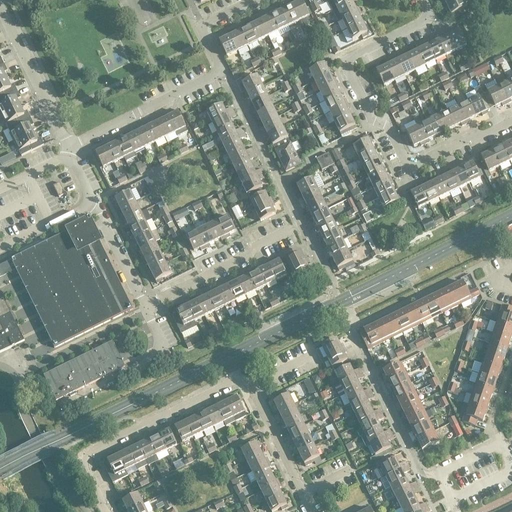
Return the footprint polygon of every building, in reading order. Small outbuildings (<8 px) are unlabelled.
[(297,4),(291,7),(299,22),(309,16),(301,0),(298,0),(296,1),(297,4)] [(332,0),(337,10),(352,2),(351,0),(332,0)] [(466,8),(462,0),(456,0),(444,6),(446,10),(448,9),(451,16),(457,13),(466,8)] [(355,8),(352,2),(337,10),(333,12),(338,22),(342,20),(360,11),(357,7),(355,8)] [(299,22),(291,7),(285,10),(284,7),(280,9),(288,27),(299,22)] [(288,27),(280,9),(276,11),(277,14),(271,17),(278,32),(288,27)] [(362,16),(360,11),(342,20),(347,30),(362,23),(359,17),(362,16)] [(278,32),(271,17),(265,20),(264,17),(259,19),(268,37),(278,32)] [(268,37),(259,19),(255,21),(256,24),(250,27),(258,42),(268,37)] [(369,36),(362,23),(347,30),(352,41),(361,36),(362,39),(369,36)] [(258,42),(250,27),(244,30),(243,27),(239,29),(247,47),(258,42)] [(247,47),(239,29),(235,31),(236,34),(230,37),(237,52),(247,47)] [(454,33),(448,36),(456,51),(466,46),(458,29),(453,31),(454,33)] [(456,51),(448,36),(442,39),(441,37),(437,39),(446,56),(456,51)] [(237,52),(230,37),(224,40),(223,37),(218,40),(227,57),(237,52)] [(446,56),(437,39),(433,41),(434,43),(428,46),(435,61),(446,56)] [(435,61),(428,46),(422,49),(421,47),(417,49),(425,66),(435,61)] [(425,66),(417,49),(412,51),(413,53),(407,56),(415,71),(425,66)] [(415,71),(407,56),(401,59),(400,57),(396,59),(405,76),(415,71)] [(405,76),(396,59),(392,61),(393,63),(387,66),(394,81),(405,76)] [(309,72),(315,82),(330,75),(327,69),(329,68),(327,63),(309,72)] [(394,81),(387,66),(374,73),(377,79),(379,78),(384,87),(394,81)] [(480,67),(472,71),(475,77),(483,73),(480,67)] [(333,81),(330,75),(315,82),(320,92),(337,84),(335,80),(333,81)] [(465,75),(457,79),(459,84),(468,79),(465,75)] [(243,91),(245,96),(263,87),(257,76),(242,84),(245,90),(243,91)] [(9,86),(6,80),(0,82),(0,99),(17,91),(14,84),(9,86)] [(511,99),(511,89),(508,82),(498,87),(507,105),(511,103),(510,100),(511,99)] [(339,88),(337,84),(320,92),(325,103),(340,95),(337,89),(339,88)] [(268,97),(263,87),(245,96),(247,100),(250,99),(252,105),(268,97)] [(507,105),(498,87),(488,93),(495,108),(501,104),(503,107),(507,105)] [(21,98),(17,91),(0,99),(0,113),(1,116),(19,107),(16,100),(21,98)] [(343,101),(340,95),(325,103),(330,113),(347,104),(345,100),(343,101)] [(273,107),(268,97),(252,105),(255,111),(253,112),(255,116),(273,107)] [(479,97),(468,102),(475,117),(481,114),(483,117),(487,114),(479,97)] [(475,117),(468,102),(458,107),(466,125),(470,123),(469,120),(475,117)] [(349,109),(347,104),(330,113),(335,123),(350,116),(347,110),(349,109)] [(207,112),(212,123),(234,113),(232,108),(225,111),(222,105),(207,112)] [(23,113),(19,107),(1,116),(8,129),(30,118),(27,111),(23,113)] [(278,118),(273,107),(255,116),(257,120),(260,119),(262,125),(278,118)] [(466,125),(458,107),(447,112),(455,127),(461,124),(462,127),(466,125)] [(168,118),(175,133),(177,137),(188,132),(177,110),(173,113),(174,115),(168,118)] [(455,127),(447,112),(437,117),(446,135),(450,133),(449,130),(455,127)] [(236,117),(234,113),(212,123),(217,133),(232,126),(229,120),(236,117)] [(356,129),(350,116),(335,123),(340,134),(349,129),(350,132),(356,129)] [(446,135),(437,117),(427,122),(434,137),(440,134),(442,137),(446,135)] [(34,125),(30,118),(8,129),(14,143),(33,134),(29,127),(34,125)] [(175,133),(168,118),(162,121),(161,119),(156,121),(165,138),(175,133)] [(283,128),(278,118),(262,125),(265,131),(263,132),(265,136),(283,128)] [(165,138),(156,121),(152,123),(153,125),(147,128),(155,143),(165,138)] [(434,137),(427,122),(417,127),(425,145),(430,143),(428,140),(434,137)] [(235,132),(232,126),(217,133),(222,144),(244,133),(242,129),(235,132)] [(425,145),(417,127),(406,132),(413,147),(420,144),(421,147),(425,145)] [(155,143),(147,128),(141,131),(140,129),(136,131),(144,148),(155,143)] [(290,144),(283,128),(265,136),(267,141),(270,140),(273,146),(274,145),(277,151),(290,144)] [(144,148),(136,131),(132,133),(133,135),(127,138),(134,153),(144,148)] [(246,137),(244,133),(222,144),(227,154),(242,147),(239,141),(246,137)] [(36,140),(33,134),(14,143),(21,156),(44,145),(40,138),(36,140)] [(312,135),(306,138),(310,145),(315,143),(312,135)] [(136,157),(134,153),(127,138),(121,141),(120,139),(115,141),(124,158),(126,162),(136,157)] [(353,147),(358,158),(374,150),(371,144),(373,143),(371,139),(353,147)] [(124,158),(115,141),(111,143),(112,145),(106,148),(114,163),(124,158)] [(511,160),(511,142),(506,145),(505,143),(501,145),(509,162),(511,160)] [(301,165),(290,144),(277,151),(275,151),(286,173),(301,165)] [(509,162),(501,145),(497,147),(498,149),(492,152),(499,167),(509,162)] [(245,152),(242,147),(227,154),(232,164),(254,154),(252,149),(245,152)] [(114,163),(106,148),(100,151),(99,149),(94,151),(103,168),(114,163)] [(337,150),(331,153),(334,158),(340,155),(337,150)] [(376,156),(374,150),(358,158),(363,168),(381,160),(379,155),(376,156)] [(499,167),(492,152),(486,155),(484,153),(480,155),(488,172),(499,167)] [(13,154),(0,160),(0,162),(2,166),(16,159),(13,154)] [(215,154),(207,158),(209,163),(217,159),(215,154)] [(256,158),(254,154),(232,164),(237,174),(252,167),(249,161),(256,158)] [(329,154),(322,157),(328,168),(334,165),(329,154)] [(328,168),(322,157),(316,160),(322,171),(328,168)] [(383,164),(381,160),(363,168),(368,178),(384,171),(381,165),(383,164)] [(468,166),(462,169),(470,184),(480,178),(472,161),(467,163),(468,166)] [(255,173),(252,167),(237,174),(242,185),(264,174),(262,170),(255,173)] [(470,184),(462,169),(456,172),(455,169),(451,171),(460,189),(470,184)] [(387,177),(384,171),(368,178),(373,189),(391,180),(389,176),(387,177)] [(460,189),(451,171),(447,173),(448,176),(442,179),(449,194),(460,189)] [(266,178),(264,174),(242,185),(247,195),(249,194),(252,200),(263,194),(261,189),(262,188),(259,182),(266,178)] [(150,177),(145,180),(152,195),(157,192),(150,177)] [(296,184),(302,197),(317,190),(312,179),(303,183),(302,181),(296,184)] [(449,194),(442,179),(436,182),(435,179),(430,181),(439,199),(449,194)] [(393,184),(391,180),(373,189),(379,199),(394,191),(391,185),(393,184)] [(439,199),(430,181),(426,183),(427,186),(421,189),(429,204),(439,199)] [(65,194),(60,183),(53,186),(59,198),(65,194)] [(128,188),(119,192),(120,194),(121,196),(130,192),(128,188)] [(429,204),(421,189),(415,192),(414,189),(410,192),(418,209),(429,204)] [(322,200),(317,190),(302,197),(305,203),(303,204),(305,208),(322,200)] [(397,197),(394,191),(379,199),(384,209),(401,201),(399,196),(397,197)] [(114,197),(120,210),(135,202),(130,192),(121,196),(120,194),(114,197)] [(268,200),(265,193),(263,194),(252,200),(250,201),(255,211),(273,203),(271,199),(268,200)] [(351,199),(347,201),(352,210),(355,208),(351,199)] [(327,210),(322,200),(305,208),(307,213),(309,211),(312,217),(327,210)] [(140,213),(135,202),(120,210),(123,216),(121,217),(123,221),(140,213)] [(275,207),(273,203),(255,211),(260,222),(275,215),(272,208),(275,207)] [(238,207),(232,209),(237,220),(243,217),(238,207)] [(332,220),(327,210),(312,217),(315,224),(313,225),(315,229),(332,220)] [(145,223),(140,213),(123,221),(125,225),(127,224),(130,230),(145,223)] [(370,213),(363,217),(366,224),(373,220),(370,213)] [(228,217),(217,222),(226,239),(230,237),(229,235),(235,232),(228,217)] [(337,231),(332,220),(315,229),(317,233),(319,232),(322,238),(337,231)] [(432,220),(423,224),(426,231),(435,227),(432,221),(432,220)] [(104,251),(89,221),(86,223),(84,224),(81,226),(79,227),(75,228),(74,229),(70,231),(69,231),(69,232),(61,236),(60,236),(59,236),(58,237),(55,238),(54,239),(51,240),(49,241),(50,242),(42,246),(41,246),(41,245),(40,246),(31,250),(30,251),(27,253),(22,255),(21,255),(20,255),(21,256),(12,260),(12,259),(11,260),(11,261),(12,261),(16,269),(15,270),(16,270),(16,271),(21,279),(20,279),(20,280),(21,281),(21,280),(25,289),(25,290),(26,290),(30,299),(30,300),(31,300),(32,302),(35,308),(35,309),(35,310),(36,309),(36,310),(38,314),(39,315),(40,318),(39,318),(40,319),(45,328),(44,328),(45,329),(49,337),(49,338),(49,339),(50,338),(54,347),(54,348),(55,348),(55,347),(64,343),(64,344),(65,343),(70,340),(73,338),(74,339),(75,338),(79,336),(80,336),(84,334),(84,333),(86,332),(93,329),(94,329),(94,328),(101,325),(102,324),(103,325),(103,324),(104,324),(103,324),(112,319),(112,320),(113,319),(114,319),(117,317),(118,317),(119,316),(123,314),(124,314),(128,312),(129,311),(133,310),(118,279),(104,251)] [(226,239),(217,222),(207,227),(215,242),(221,239),(222,241),(226,239)] [(150,233),(145,223),(130,230),(133,236),(131,237),(133,242),(150,233)] [(215,242),(207,227),(197,232),(206,249),(210,247),(209,245),(215,242)] [(342,241),(337,231),(322,238),(325,244),(323,245),(325,249),(342,241)] [(206,249),(197,232),(186,237),(194,252),(200,249),(201,251),(206,249)] [(155,243),(150,233),(133,242),(135,246),(137,245),(140,251),(155,243)] [(347,251),(342,241),(325,249),(327,254),(329,252),(332,258),(347,251)] [(161,254),(155,243),(140,251),(143,257),(141,258),(143,262),(161,254)] [(303,257),(300,251),(285,258),(295,280),(310,272),(307,266),(310,265),(305,256),(303,257)] [(353,262),(347,251),(332,258),(339,271),(345,268),(344,266),(353,262)] [(166,264),(161,254),(143,262),(145,266),(148,265),(151,271),(166,264)] [(272,262),(268,264),(276,281),(287,276),(280,261),(273,264),(272,262)] [(353,262),(344,266),(345,268),(346,271),(355,266),(353,262)] [(171,275),(166,264),(151,271),(157,284),(163,281),(162,279),(171,275)] [(276,281),(268,264),(264,266),(265,268),(259,271),(266,286),(276,281)] [(266,286),(259,271),(253,274),(252,272),(247,274),(256,291),(266,286)] [(256,291),(247,274),(243,276),(244,278),(238,281),(246,296),(256,291)] [(246,296),(238,281),(232,284),(231,282),(227,284),(235,301),(246,296)] [(463,283),(452,288),(461,305),(475,298),(472,292),(468,294),(463,283)] [(235,301),(227,284),(222,286),(224,288),(218,291),(225,306),(235,301)] [(461,305),(452,288),(443,293),(451,310),(461,305)] [(225,306),(218,291),(212,294),(211,292),(206,294),(215,311),(225,306)] [(451,310),(443,293),(433,297),(441,314),(451,310)] [(215,311),(206,294),(202,296),(203,298),(197,301),(205,316),(215,311)] [(441,314),(433,297),(423,302),(432,319),(441,314)] [(0,300),(0,352),(25,341),(11,313),(3,298),(3,299),(0,300)] [(205,316),(197,301),(191,304),(190,302),(186,304),(194,321),(205,316)] [(432,319),(423,302),(413,307),(422,324),(432,319)] [(197,327),(194,321),(186,304),(182,306),(183,308),(176,312),(177,314),(172,317),(181,335),(197,327)] [(511,309),(502,306),(496,323),(511,328),(511,309)] [(422,324),(413,307),(404,312),(412,329),(422,324)] [(412,329),(404,312),(394,316),(402,334),(412,329)] [(402,334),(394,316),(384,321),(393,338),(402,334)] [(393,338),(384,321),(374,326),(383,343),(393,338)] [(511,336),(511,328),(496,323),(493,334),(511,340),(511,336)] [(383,343),(374,326),(364,331),(365,332),(360,334),(368,350),(383,343)] [(511,340),(493,334),(489,344),(507,350),(511,340)] [(340,346),(337,339),(322,347),(327,358),(344,349),(342,345),(340,346)] [(113,342),(111,343),(112,343),(103,348),(103,347),(102,347),(115,373),(121,370),(121,369),(124,368),(125,368),(113,342)] [(507,350),(489,344),(486,354),(504,360),(507,350)] [(115,373),(102,347),(102,348),(93,352),(105,377),(106,377),(105,377),(108,375),(108,376),(115,373)] [(346,353),(344,349),(327,358),(332,368),(347,361),(344,354),(346,353)] [(105,377),(93,352),(92,352),(92,353),(84,357),(83,357),(95,382),(102,379),(104,377),(104,378),(105,377)] [(504,360),(486,354),(482,364),(500,371),(504,360)] [(95,382),(83,357),(82,357),(83,358),(74,362),(74,361),(73,362),(86,387),(86,386),(89,385),(95,382)] [(86,387),(73,362),(64,367),(64,366),(76,392),(82,389),(82,388),(85,387),(86,387)] [(406,374),(401,363),(384,372),(389,382),(406,374)] [(500,371),(482,364),(479,375),(497,381),(500,371)] [(76,392),(64,366),(63,367),(55,371),(54,371),(66,397),(67,396),(69,394),(70,397),(76,394),(75,392),(76,392)] [(335,374),(340,384),(362,374),(360,369),(353,372),(350,366),(335,374)] [(66,397),(54,371),(53,371),(54,372),(45,376),(44,376),(56,402),(63,398),(65,396),(66,397)] [(364,378),(362,374),(340,384),(345,394),(360,387),(357,381),(364,378)] [(410,383),(406,374),(389,382),(393,392),(410,383)] [(497,381),(479,375),(475,385),(493,391),(497,381)] [(309,380),(303,383),(306,389),(312,386),(309,380)] [(415,393),(410,383),(393,392),(398,401),(415,393)] [(493,391),(475,385),(472,395),(490,401),(493,391)] [(363,393),(360,387),(345,394),(350,405),(372,394),(370,390),(363,393)] [(325,392),(320,394),(323,400),(328,398),(325,392)] [(420,403),(415,393),(398,401),(403,411),(420,403)] [(374,398),(372,394),(350,405),(355,415),(370,408),(367,402),(374,398)] [(273,400),(279,413),(294,406),(289,395),(280,399),(279,397),(273,400)] [(490,401),(472,395),(468,405),(486,412),(490,401)] [(239,396),(226,403),(236,422),(247,417),(240,403),(242,402),(239,396)] [(236,422),(226,403),(220,405),(219,403),(215,405),(224,423),(226,427),(236,422)] [(425,412),(420,403),(403,411),(408,421),(425,412)] [(224,423),(215,405),(211,407),(212,410),(206,413),(213,428),(224,423)] [(486,412),(468,405),(462,423),(475,427),(478,421),(483,422),(486,412)] [(299,416),(294,406),(279,413),(282,419),(280,420),(282,424),(299,416)] [(373,413),(370,408),(355,415),(360,425),(382,414),(380,410),(373,413)] [(430,422),(425,412),(408,421),(412,431),(430,422)] [(213,428),(206,413),(200,415),(199,413),(195,415),(203,433),(213,428)] [(384,419),(382,414),(360,425),(362,429),(357,432),(360,438),(361,437),(380,428),(377,422),(384,419)] [(203,433),(195,415),(190,417),(191,420),(185,423),(193,438),(203,433)] [(304,426),(299,416),(282,424),(284,429),(286,427),(289,433),(304,426)] [(434,432),(430,422),(412,431),(417,440),(434,432)] [(193,438),(185,423),(179,426),(178,423),(174,426),(182,443),(193,438)] [(309,436),(304,426),(289,433),(292,439),(290,441),(292,445),(309,436)] [(165,433),(159,436),(166,451),(177,446),(168,428),(164,430),(165,433)] [(383,434),(380,428),(361,437),(366,448),(370,446),(392,435),(390,431),(383,434)] [(439,442),(434,432),(417,440),(422,451),(439,442)] [(394,439),(392,435),(370,446),(375,456),(390,449),(387,443),(394,439)] [(166,451),(159,436),(153,439),(152,436),(147,438),(156,456),(166,451)] [(314,446),(309,436),(292,445),(294,449),(296,448),(299,454),(314,446)] [(156,456),(147,438),(143,440),(144,443),(138,446),(146,461),(156,456)] [(241,451),(246,461),(261,454),(259,448),(261,447),(259,442),(241,451)] [(148,465),(146,461),(138,446),(132,449),(131,446),(127,448),(135,466),(138,470),(148,465)] [(319,457),(314,446),(299,454),(305,467),(312,464),(311,461),(319,457)] [(135,466),(127,448),(123,450),(124,453),(118,456),(125,471),(135,466)] [(264,460),(261,454),(246,461),(251,472),(269,463),(267,459),(264,460)] [(125,471),(118,456),(105,462),(108,468),(110,467),(115,476),(125,471)] [(392,457),(379,464),(381,467),(394,461),(392,457)] [(394,461),(381,467),(376,469),(382,480),(386,478),(407,467),(405,463),(399,466),(396,460),(394,461)] [(271,467),(269,463),(251,472),(256,482),(272,474),(269,468),(271,467)] [(410,471),(407,467),(386,478),(391,488),(406,480),(403,475),(410,471)] [(274,480),(272,474),(256,482),(261,492),(279,484),(277,479),(274,480)] [(409,486),(406,480),(391,488),(396,498),(417,487),(415,483),(409,486)] [(281,488),(279,484),(261,492),(266,502),(282,495),(279,489),(281,488)] [(371,486),(366,489),(370,496),(375,493),(371,486)] [(420,492),(417,487),(396,498),(401,508),(416,501),(413,495),(420,492)] [(125,506),(128,511),(143,505),(138,494),(120,503),(122,507),(125,506)] [(288,508),(282,495),(266,502),(271,511),(273,511),(281,509),(282,511),(288,508)] [(419,507),(416,501),(401,508),(402,511),(419,511),(428,508),(425,504),(419,507)]
